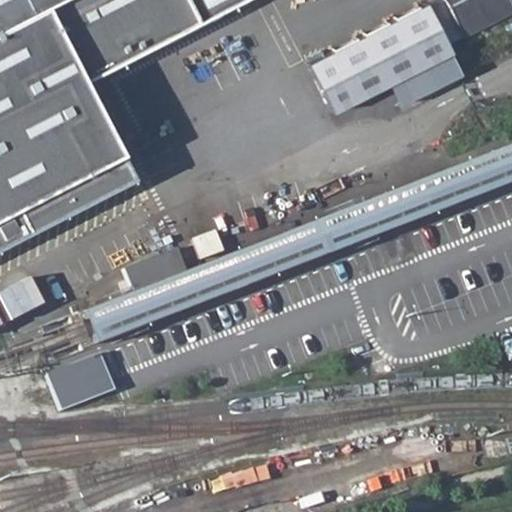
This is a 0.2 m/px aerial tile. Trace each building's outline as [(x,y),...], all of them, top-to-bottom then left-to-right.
[(0,0),(0,243),(130,176),(80,79),(237,0),(0,0)] [(511,8),(507,0),(442,0),(460,34),(511,8)] [(330,112),(449,51),(424,3),(305,63),(330,112)] [(511,145),(311,224),(317,239),(323,255),(511,181),(511,145)] [(128,217),(85,237),(104,276),(146,255),(128,217)] [(311,224),(80,313),(86,330),(92,345),(323,255),(317,239),(311,224)] [(200,259),(223,251),(215,230),(192,239),(200,259)] [(31,280),(0,294),(0,303),(10,324),(45,308),(31,280)] [(100,352),(46,373),(62,411),(115,390),(100,352)]
